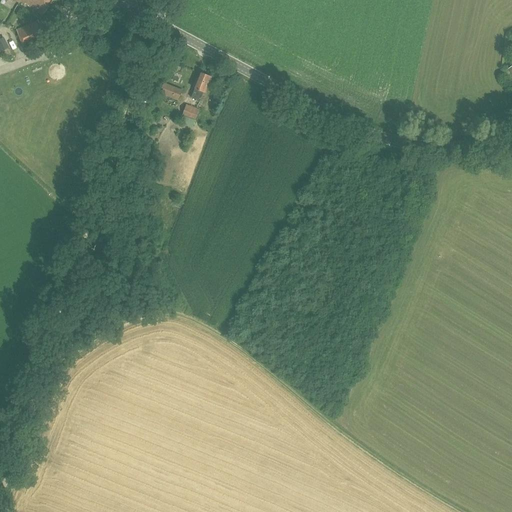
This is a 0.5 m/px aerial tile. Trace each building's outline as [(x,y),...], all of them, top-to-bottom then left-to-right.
[(25,4),(43,15),(52,0),(15,0),(20,3),(21,2),(25,5),(25,4)] [(77,11),(84,16),(88,9),(82,5),(77,11)] [(17,30),(25,50),(46,41),(38,20),(17,30)] [(3,51),(4,53),(8,51),(7,49),(10,47),(4,37),(0,38),(0,50),(1,52),(3,51)] [(191,97),(200,101),(204,91),(205,92),(211,77),(200,72),(194,87),(195,88),(191,97)] [(221,87),(227,90),(229,84),(224,82),(221,87)] [(160,93),(178,101),(183,90),(164,83),(160,93)] [(181,122),(192,126),(195,120),(199,109),(187,105),(182,115),(184,116),(181,122)]
